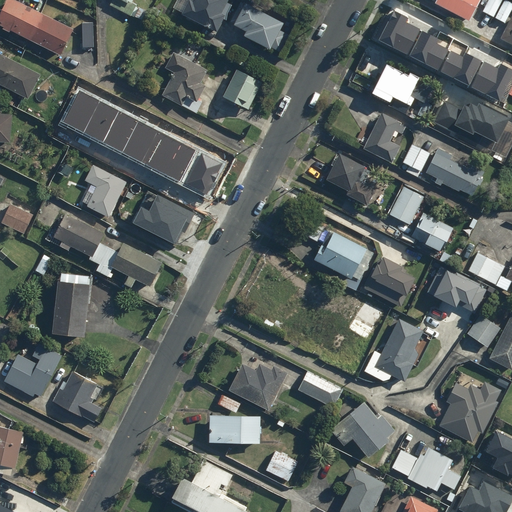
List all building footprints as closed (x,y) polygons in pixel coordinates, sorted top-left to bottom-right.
[(74,30),(13,0),(6,0),(0,13),(0,25),(61,56),(74,30)] [(178,0),(173,11),(218,33),(224,20),(227,21),(234,5),(229,3),(230,0),(178,0)] [(432,0),(435,1),(434,4),(469,21),(479,0),(432,0)] [(494,17),(502,0),(487,0),(482,11),(494,17)] [(511,4),(504,0),(502,0),(494,17),(507,24),(499,38),(511,44),(511,15),(509,14),(511,9),(511,4)] [(283,23),(241,2),(231,23),(247,31),(244,37),(270,50),(283,23)] [(379,40),(407,54),(420,29),(405,22),(408,17),(394,10),(379,40)] [(94,48),(94,23),(82,23),(82,48),(94,48)] [(439,39),(422,31),(410,55),(438,70),(448,49),(436,43),(439,39)] [(469,85),(482,61),(466,53),(463,57),(451,51),(441,71),(469,85)] [(41,75),(0,53),(0,84),(29,100),(41,75)] [(173,73),(161,96),(196,114),(201,105),(197,104),(207,86),(201,84),(208,71),(174,53),(165,69),(173,73)] [(499,101),(511,76),(511,69),(501,64),(498,69),(484,62),(471,87),(499,101)] [(386,64),(371,92),(389,102),(392,96),(410,106),(414,97),(410,95),(420,77),(408,71),(406,75),(386,64)] [(237,69),(221,97),(235,104),(238,99),(247,104),(257,87),(246,81),(249,75),(237,69)] [(81,92),(65,121),(180,182),(196,152),(81,92)] [(445,100),(433,121),(457,134),(458,133),(479,145),(483,136),(496,143),(509,119),(479,102),(476,107),(470,103),(468,107),(463,105),(461,109),(445,100)] [(407,125),(380,112),(362,148),(392,163),(400,146),(389,140),(392,135),(396,137),(398,132),(402,134),(407,125)] [(0,114),(0,141),(9,142),(11,115),(0,114)] [(411,144),(399,167),(417,176),(430,153),(411,144)] [(438,148),(425,172),(433,176),(431,180),(441,186),(443,183),(459,192),(460,189),(472,196),(485,172),(470,164),(467,168),(450,159),(452,156),(438,148)] [(313,158),(304,173),(322,183),(325,178),(348,191),(346,194),(366,205),(375,190),(358,181),(365,168),(339,153),(331,168),(313,158)] [(202,154),(187,182),(208,193),(222,165),(202,154)] [(96,186),(87,206),(108,217),(125,182),(94,167),(86,182),(96,186)] [(388,213),(409,225),(424,197),(403,186),(388,213)] [(143,194),(131,188),(122,207),(135,213),(143,194)] [(142,207),(135,221),(174,241),(181,229),(184,231),(193,213),(157,195),(149,210),(142,207)] [(0,224),(23,235),(32,215),(7,203),(0,216),(0,224)] [(103,235),(64,214),(64,215),(58,212),(47,232),(44,238),(68,250),(71,245),(91,256),(103,235)] [(423,212),(411,235),(424,242),(423,243),(439,251),(444,242),(445,242),(453,228),(423,212)] [(313,258),(340,272),(336,280),(356,290),(361,280),(352,275),(366,249),(328,229),(313,258)] [(123,242),(110,266),(127,275),(123,282),(132,286),(136,280),(149,287),(162,264),(123,242)] [(475,252),(466,270),(496,285),(505,267),(475,252)] [(379,254),(358,291),(372,299),(375,294),(400,308),(416,278),(400,269),(402,266),(379,254)] [(479,284),(441,265),(426,293),(437,299),(436,301),(456,311),(461,301),(467,303),(464,308),(474,313),(480,301),(473,297),(479,284)] [(60,279),(57,279),(51,332),(84,336),(89,282),(87,282),(88,274),(60,271),(60,279)] [(30,294),(37,281),(30,277),(23,290),(30,294)] [(281,303),(274,316),(281,320),(281,321),(282,322),(281,325),(312,340),(311,343),(339,357),(351,334),(335,326),(340,315),(325,307),(333,291),(313,281),(305,297),(297,293),(290,307),(281,303)] [(361,297),(344,326),(368,341),(386,311),(361,297)] [(511,371),(511,368),(511,310),(488,359),(511,371)] [(500,329),(481,315),(467,333),(486,347),(500,329)] [(381,353),(372,349),(362,369),(383,380),(384,380),(385,380),(386,380),(387,380),(387,379),(388,379),(389,378),(390,377),(390,376),(391,375),(404,382),(417,357),(422,359),(433,337),(422,332),(423,330),(399,318),(381,353)] [(61,355),(46,347),(38,363),(18,353),(5,378),(4,381),(33,396),(35,393),(41,396),(61,355)] [(242,363),(228,389),(268,410),(288,373),(273,365),(271,369),(259,363),(255,369),(242,363)] [(307,370),(297,389),(333,407),(342,389),(307,370)] [(101,407),(92,402),(94,399),(91,397),(98,384),(73,371),(66,383),(63,381),(53,400),(56,402),(81,416),(81,414),(94,421),(101,407)] [(450,403),(439,424),(473,442),(479,431),(482,433),(499,402),(496,401),(502,390),(484,380),(480,389),(471,384),(469,388),(456,381),(445,400),(450,403)] [(222,395),(217,404),(236,413),(240,404),(222,395)] [(344,445),(351,438),(367,458),(389,440),(387,437),(395,431),(389,423),(382,413),(377,417),(364,400),(338,421),(344,429),(336,435),(344,445)] [(209,415),(209,442),(259,443),(260,416),(209,415)] [(15,467),(22,431),(0,426),(0,472),(11,475),(12,466),(15,467)] [(489,469),(511,479),(511,438),(492,429),(481,456),(492,461),(489,469)] [(401,449),(393,467),(407,473),(405,477),(438,492),(442,483),(453,488),(460,473),(448,467),(453,457),(428,445),(425,453),(418,449),(415,456),(401,449)] [(281,451),(280,453),(274,451),(265,470),(287,481),(297,461),(288,457),(289,455),(281,451)] [(172,496),(169,501),(189,511),(246,511),(249,507),(224,495),(226,491),(224,490),(233,472),(205,458),(192,481),(182,475),(171,495),(172,496)] [(351,487),(338,511),(341,511),(370,511),(386,483),(352,466),(343,483),(351,487)] [(469,482),(462,495),(452,511),(508,511),(511,505),(511,495),(482,479),(477,487),(469,482)] [(412,496),(403,511),(438,511),(439,511),(412,496)]
